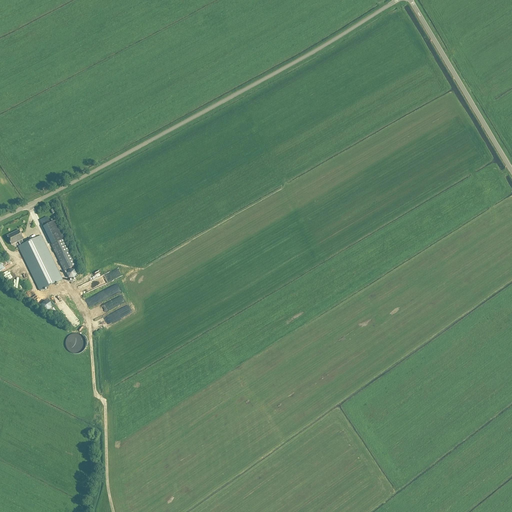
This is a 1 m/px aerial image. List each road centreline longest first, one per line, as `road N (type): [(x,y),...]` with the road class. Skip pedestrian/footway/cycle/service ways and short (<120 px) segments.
road 1 (unclassified): [(0,216),(235,96),(396,0)]
road 2 (track): [(27,202),(86,313),(94,394),(104,404),(112,511)]
road 3 (unclassified): [(511,171),(412,0)]
